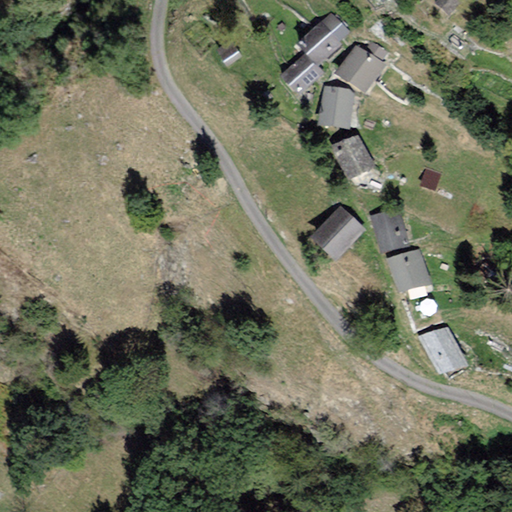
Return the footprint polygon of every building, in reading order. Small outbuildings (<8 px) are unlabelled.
[(457,5),(450,0),(440,0),(435,6),(447,16),(457,5)] [(319,64),(346,36),(329,19),(302,47),(319,64)] [(243,57),(233,41),(220,49),(231,66),(243,57)] [(368,93),(382,67),(354,52),(339,78),(368,93)] [(302,97),(323,76),(304,57),(283,78),(302,97)] [(348,129),(351,96),(325,93),(322,127),(348,129)] [(372,168),(356,140),(334,152),(350,181),(372,168)] [(341,261),(364,232),(341,214),(318,243),(341,261)] [(407,248),(400,215),(376,221),(383,254),(407,248)] [(427,287),(417,257),(393,265),(402,294),(427,287)] [(462,369),(445,334),(428,343),(445,378),(462,369)]
